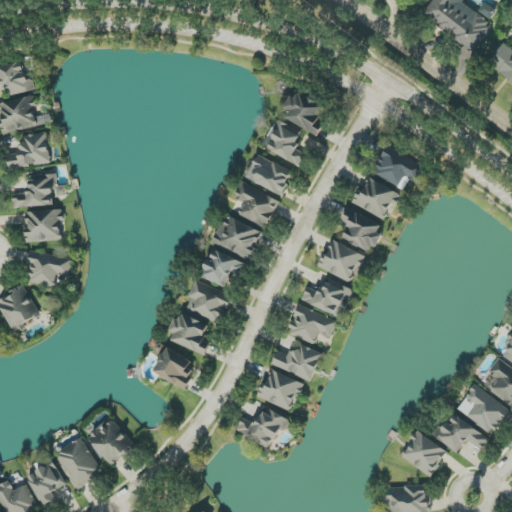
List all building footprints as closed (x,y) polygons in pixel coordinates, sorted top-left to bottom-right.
[(434,0),(424,17),(476,52),(494,24),(464,4),(466,0),(434,0)] [(498,11),(486,3),(479,13),(491,21),(498,11)] [(511,64),(511,49),(504,44),(489,64),(504,75),(511,64)] [(8,97),(33,92),(26,62),(0,67),(0,80),(4,80),(8,97)] [(318,137),(325,126),(319,122),(327,109),(298,90),(287,109),(291,111),(287,118),(318,137)] [(0,110),(5,134),(50,125),(48,114),(35,117),(33,108),(37,108),(35,96),(0,103),(0,110)] [(266,150),(302,166),(306,156),(295,151),(304,132),(280,121),(266,150)] [(10,169),(52,164),(48,133),(24,136),(25,146),(19,147),(19,154),(8,155),(10,169)] [(417,183),(426,169),(390,146),(373,173),(404,192),(411,180),(417,183)] [(283,196),(294,173),(259,155),(247,178),(283,196)] [(56,206),(55,197),(68,196),(67,186),(58,187),(57,175),(30,177),(31,194),(14,195),(15,208),(56,206)] [(393,204),(396,206),(402,195),(369,177),(355,205),(384,220),(393,204)] [(281,202),(244,182),(236,198),(246,204),(240,215),(267,229),(281,202)] [(383,226),(350,209),(343,221),(351,226),(344,238),(372,254),(382,236),(379,234),(383,226)] [(29,243),(64,241),(62,210),(27,212),(29,243)] [(214,243),(251,261),(264,233),(228,215),(214,243)] [(320,268),(353,284),(366,256),(333,240),(320,268)] [(225,287),(232,271),(241,275),(246,264),(215,250),(202,277),(225,287)] [(29,283),(58,287),(60,277),(70,278),(73,258),(32,253),(30,264),(32,264),(29,283)] [(343,318),(354,289),(328,279),(322,293),(309,287),(303,302),(343,318)] [(187,311),(222,324),(233,295),(197,282),(187,311)] [(0,305),(15,332),(42,317),(24,286),(0,299),(0,305)] [(339,323),(302,305),(289,333),(315,345),(321,334),(331,339),(339,323)] [(207,356),(212,343),(205,340),(210,327),(178,314),(171,332),(176,334),(173,342),(207,356)] [(324,355),(300,343),(293,358),(279,351),(273,365),(312,382),(324,355)] [(198,365),(169,348),(154,371),(184,389),(198,365)] [(511,398),(511,363),(493,363),(493,398),(511,398)] [(259,398),(291,411),(299,392),(302,393),(306,384),(272,370),(259,398)] [(511,412),(477,385),(458,409),(493,436),(511,412)] [(245,418),(238,430),(271,450),(289,420),(268,407),(257,425),(245,418)] [(438,440),(459,453),(467,440),(484,450),(491,438),(453,415),(438,440)] [(112,420),(102,429),(101,428),(89,439),(115,467),(137,447),(112,420)] [(431,478),(449,453),(420,432),(402,456),(431,478)] [(79,490),(105,473),(83,439),(57,455),(79,490)] [(68,485),(55,463),(29,477),(47,510),(59,503),(53,493),(68,485)] [(39,511),(26,486),(16,491),(10,481),(0,486),(0,497),(7,511),(39,511)] [(390,487),(390,497),(385,497),(385,511),(431,511),(431,498),(427,498),(427,486),(390,487)]
